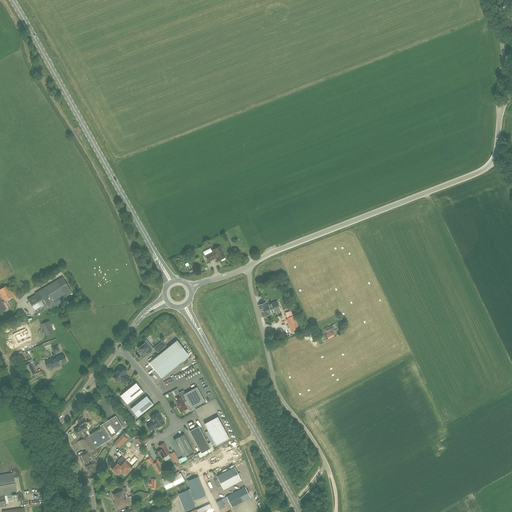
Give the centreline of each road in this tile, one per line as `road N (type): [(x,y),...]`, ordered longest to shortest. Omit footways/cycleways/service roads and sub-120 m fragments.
road 1 (secondary): [(171,283),(12,0)]
road 2 (unclassified): [(247,267),(485,169),(494,160),(499,116)]
road 3 (secondary): [(302,511),(184,305)]
road 4 (unclassified): [(326,463),(275,387),(247,267)]
